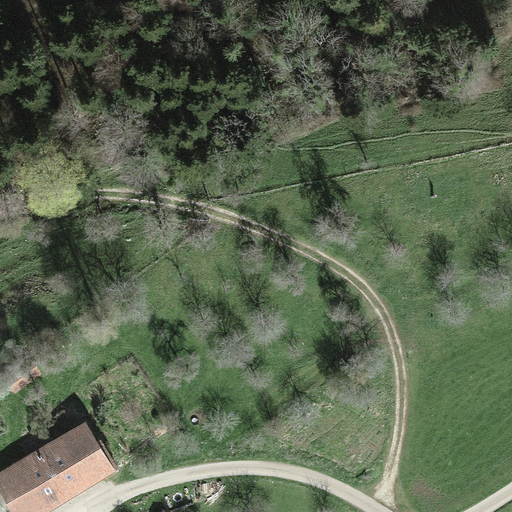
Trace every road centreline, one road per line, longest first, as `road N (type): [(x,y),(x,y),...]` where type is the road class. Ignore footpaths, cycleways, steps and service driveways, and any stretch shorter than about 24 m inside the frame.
road 1 (track): [(377,510),(398,430),(400,366),(387,322),(360,283),(301,246),(168,197),(68,192),(0,207)]
road 2 (unclassified): [(379,511),(327,482),(250,467),(141,485),(84,511)]
